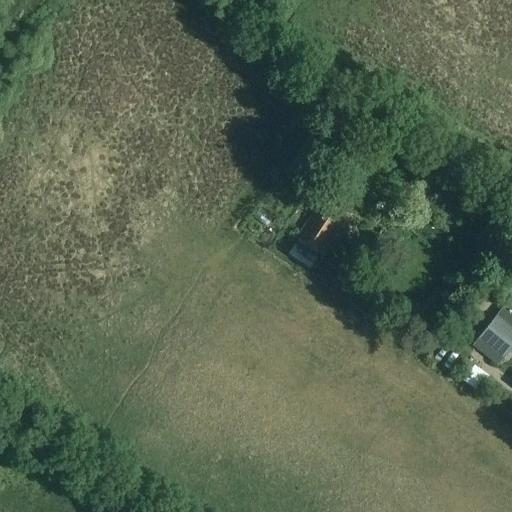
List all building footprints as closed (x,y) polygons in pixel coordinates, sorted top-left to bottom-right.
[(316,174),(326,158),(312,149),(301,165),(316,174)] [(347,204),(333,195),(329,201),(324,197),(296,239),(321,256),(350,212),(344,209),(347,204)] [(317,258),(294,242),(286,254),(309,269),(317,258)] [(505,358),(511,349),(511,316),(503,309),(479,338),(505,358)] [(461,342),(480,365),(489,358),(469,335),(461,342)] [(475,373),(482,366),(456,343),(450,350),(475,373)] [(429,390),(448,404),(459,390),(440,376),(429,390)]
